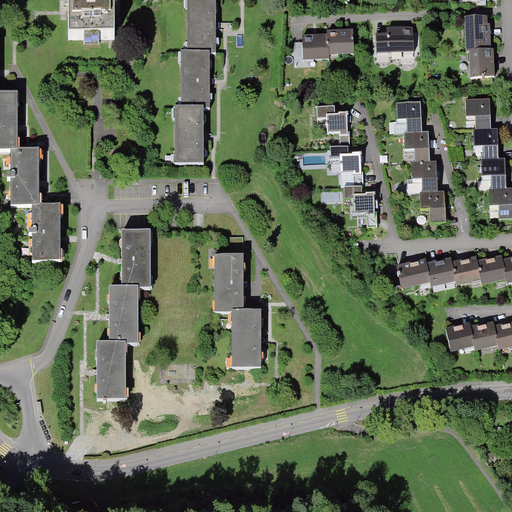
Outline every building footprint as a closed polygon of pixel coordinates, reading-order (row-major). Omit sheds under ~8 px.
[(114,0),(68,0),(68,41),(114,42),(114,0)] [(188,0),(189,54),(211,55),(218,55),(217,0),(188,0)] [(490,20),(466,21),(467,52),(491,51),(490,20)] [(413,54),(412,31),(377,33),(378,56),(413,54)] [(353,56),(352,34),(329,35),(330,57),(353,56)] [(329,61),(327,39),(304,40),(305,62),(329,61)] [(470,54),(470,80),(497,79),(496,53),(470,54)] [(189,54),(182,54),(182,110),(206,110),(212,110),(211,55),(189,54)] [(0,98),(0,153),(10,154),(17,154),(17,98),(0,98)] [(491,131),(490,100),(466,101),(466,119),(475,118),(475,131),(491,131)] [(422,137),(421,106),(397,107),(398,125),(406,124),(406,137),(422,137)] [(182,110),(177,109),(177,166),(206,166),(206,110),(182,110)] [(336,109),(318,110),(319,122),(329,122),(329,136),(341,135),(342,149),(351,149),(351,136),(349,136),(348,118),(350,118),(350,116),(340,116),(340,119),(336,119),(336,109)] [(500,161),(499,131),(475,131),(475,149),(483,149),(484,162),(500,161)] [(431,167),(430,137),(406,137),(407,155),(415,155),(415,168),(431,167)] [(349,150),(332,151),(332,163),(342,163),(342,176),(355,176),(355,190),(365,190),(364,176),(362,176),(362,159),(363,159),(363,157),(354,157),(354,159),(349,159),(349,150)] [(17,154),(10,154),(10,177),(5,177),(5,183),(10,183),(10,209),(31,209),(38,209),(38,154),(17,154)] [(507,192),(506,162),(482,162),(482,180),(490,180),(491,193),(507,192)] [(438,198),(437,167),(413,168),(414,186),(422,185),(422,198),(438,198)] [(362,190),(345,191),(345,203),(355,203),(356,216),(368,216),(369,230),(378,230),(378,216),(375,216),(375,199),(376,199),(376,197),(367,197),(367,199),(363,199),(362,190)] [(511,222),(511,191),(490,193),(491,210),(499,210),(499,223),(511,222)] [(447,228),(446,198),(422,199),(422,216),(430,216),(431,229),(447,228)] [(38,209),(31,209),(31,232),(26,232),(26,238),(31,238),(31,264),(59,264),(60,209),(38,209)] [(151,232),(122,232),(122,289),(138,289),(151,289),(151,232)] [(245,258),(215,258),(216,315),(233,315),(245,314),(245,258)] [(503,264),(502,259),(478,265),(482,282),(483,287),(507,281),(503,264)] [(478,265),(477,260),(453,266),(457,282),(459,288),(482,282),(478,265)] [(453,266),(452,261),(428,267),(433,288),(457,282),(453,266)] [(511,285),(511,262),(503,264),(507,281),(509,286),(511,285)] [(431,284),(426,263),(399,269),(404,291),(431,284)] [(122,289),(110,289),(110,344),(126,344),(139,344),(138,289),(122,289)] [(245,314),(233,315),(233,370),(262,370),(261,314),(245,314)] [(471,330),(469,324),(445,330),(451,352),(475,346),(471,330)] [(496,328),(495,324),(471,330),(475,346),(476,351),(500,345),(496,328)] [(511,324),(496,328),(500,345),(501,350),(511,347),(511,324)] [(110,344),(97,344),(97,401),(126,401),(126,344),(110,344)] [(104,511),(102,494),(79,497),(81,511),(104,511)]
